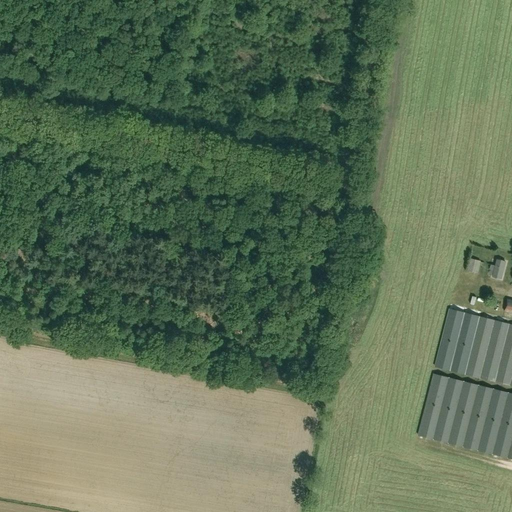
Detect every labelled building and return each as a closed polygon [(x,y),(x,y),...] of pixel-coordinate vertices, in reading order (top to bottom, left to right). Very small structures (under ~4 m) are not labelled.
[(468,270),(477,273),(480,262),(470,259),(468,270)] [(501,279),(505,262),(497,260),(495,266),(491,265),(490,270),(494,271),(493,277),(501,279)] [(511,325),(479,317),(464,373),(511,385),(511,325)] [(511,393),(435,374),(419,436),(511,459),(511,393)] [(510,511),(511,505),(511,477),(414,453),(400,508),(417,511),(510,511)]
